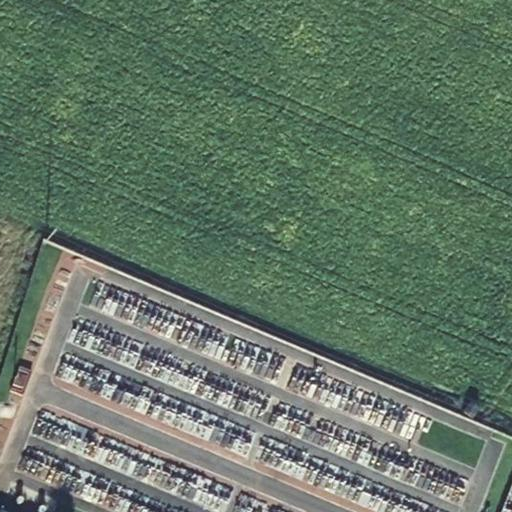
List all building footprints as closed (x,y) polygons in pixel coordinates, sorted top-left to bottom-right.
[(247,11),(241,27),(387,84),(393,68),(247,11)] [(348,120),(356,101),(215,40),(207,59),(348,120)] [(240,123),(239,127),(325,159),(334,136),(214,92),(207,111),(240,123)] [(511,290),(511,270),(508,266),(497,277),(511,290)] [(277,511),(244,501),(243,511),(277,511)]
